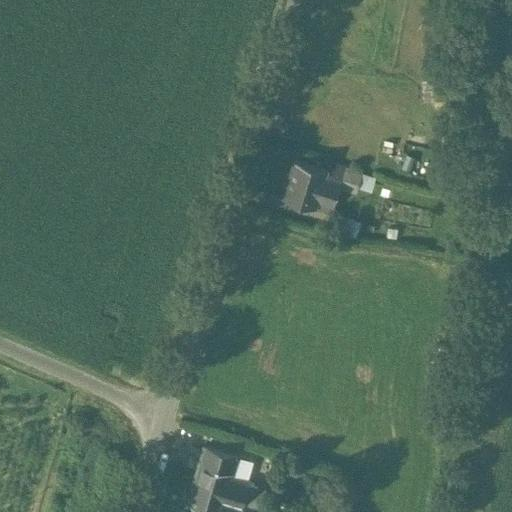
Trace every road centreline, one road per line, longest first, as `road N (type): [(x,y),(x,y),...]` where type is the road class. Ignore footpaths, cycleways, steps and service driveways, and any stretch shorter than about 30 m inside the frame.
road 1 (unclassified): [(289,0),(164,409)]
road 2 (residential): [(164,409),(0,335)]
